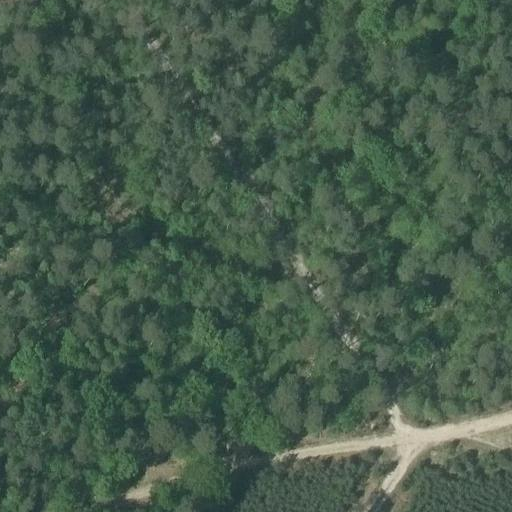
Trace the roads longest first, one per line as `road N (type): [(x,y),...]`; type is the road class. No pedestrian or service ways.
road 1 (track): [(122,0),(411,436)]
road 2 (track): [(118,511),(511,417)]
